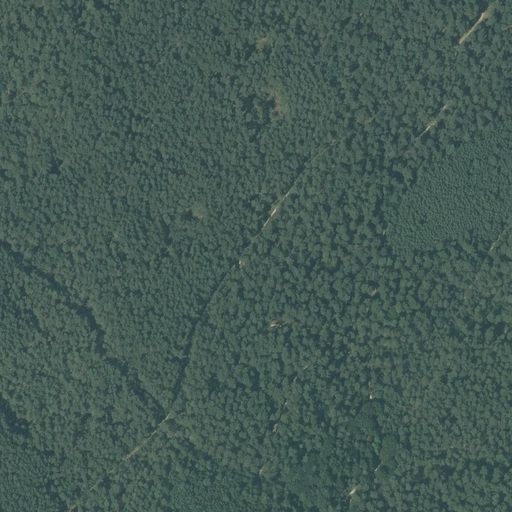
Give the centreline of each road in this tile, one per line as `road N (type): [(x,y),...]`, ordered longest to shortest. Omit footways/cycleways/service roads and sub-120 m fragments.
road 1 (unknown): [(254,482),(288,391),(318,353),(352,336),(364,319),(384,269),(379,166),(442,108),(454,47),(481,22),(476,0)]
road 2 (track): [(454,47),(414,89),(298,175),(195,330),(165,420)]
road 3 (track): [(165,420),(89,312),(0,241)]
